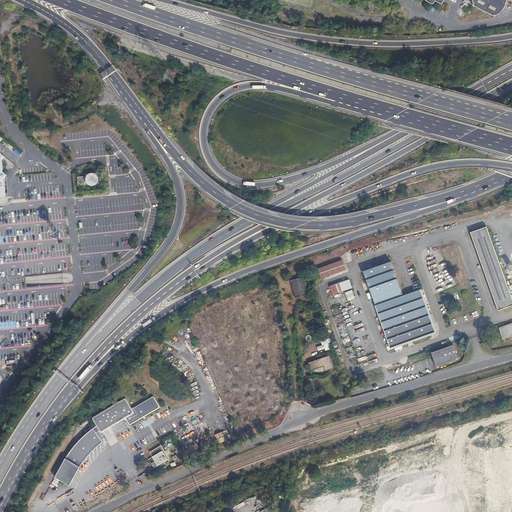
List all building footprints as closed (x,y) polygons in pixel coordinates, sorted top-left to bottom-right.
[(503,0),(475,0),(473,6),(493,16),(496,16),(499,10),(502,11),(507,3),(503,1),(503,0)] [(86,172),(87,186),(98,185),(98,172),(86,172)] [(77,176),(78,185),(86,184),(85,175),(77,176)] [(511,298),(487,227),(471,233),(498,311),(511,305),(511,298)] [(318,269),(313,271),(316,280),(321,278),(322,278),(346,270),(342,260),(318,269)] [(391,262),(363,272),(376,306),(390,348),(391,350),(437,333),(422,289),(403,296),(391,262)] [(304,277),(291,280),(295,298),(309,295),(304,277)] [(349,280),(330,287),(333,295),(352,288),(349,280)] [(511,323),(499,328),(503,340),(511,336),(511,323)] [(330,343),(323,345),(326,351),(332,349),(330,343)] [(453,345),(432,353),(437,367),(458,360),(459,360),(453,345)] [(329,356),(309,363),(311,371),(324,366),(326,371),(334,368),(329,356)] [(274,395),(282,395),(282,383),(274,383),(274,395)] [(153,395),(132,408),(126,398),(126,397),(125,397),(124,397),(93,416),(93,417),(93,418),(101,432),(102,432),(126,417),(130,423),(130,424),(131,424),(159,407),(160,406),(160,405),(154,396),(154,395),(153,395)] [(103,442),(93,428),(88,432),(80,440),(74,446),(71,450),(70,452),(68,455),(67,457),(66,458),(55,478),(71,486),(77,473),(81,467),(84,461),(88,456),(92,452),(95,448),(99,445),(103,442)] [(182,455),(180,456),(183,461),(184,461),(184,462),(199,453),(198,452),(199,452),(196,447),(194,448),(192,446),(181,452),(182,455)] [(171,462),(163,449),(151,456),(157,465),(153,467),(156,471),(171,462)]
